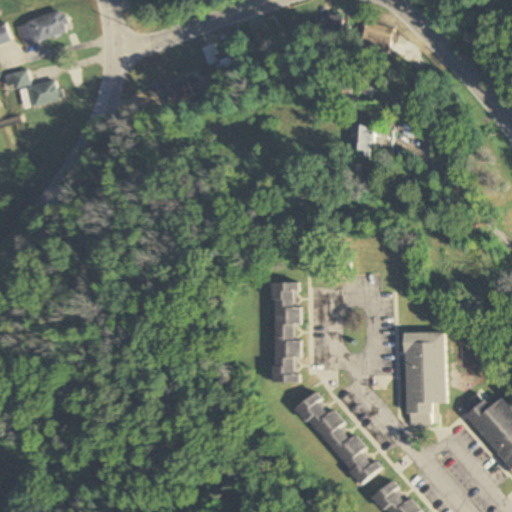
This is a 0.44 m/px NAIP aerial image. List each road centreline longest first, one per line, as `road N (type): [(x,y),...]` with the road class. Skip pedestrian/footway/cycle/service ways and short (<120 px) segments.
road 1 (residential): [(511,132),(442,50),(383,0),(123,54)]
road 2 (tertiary): [(0,278),(89,140),(123,54),(106,0)]
road 3 (residential): [(465,511),(353,391),(347,306)]
